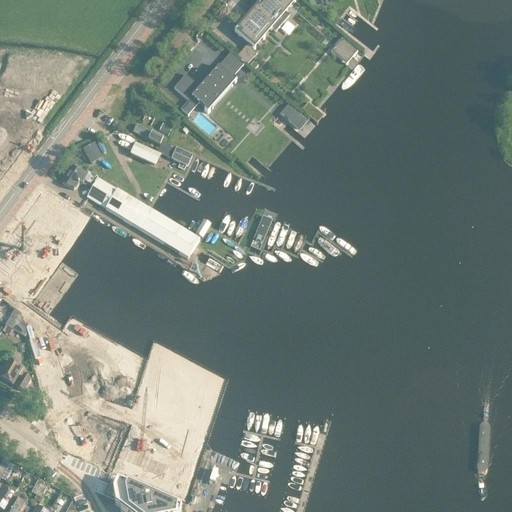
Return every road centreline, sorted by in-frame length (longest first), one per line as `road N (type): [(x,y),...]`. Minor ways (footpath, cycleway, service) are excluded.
road 1 (tertiary): [(0,211),(109,68)]
road 2 (residential): [(109,68),(142,81),(210,0)]
